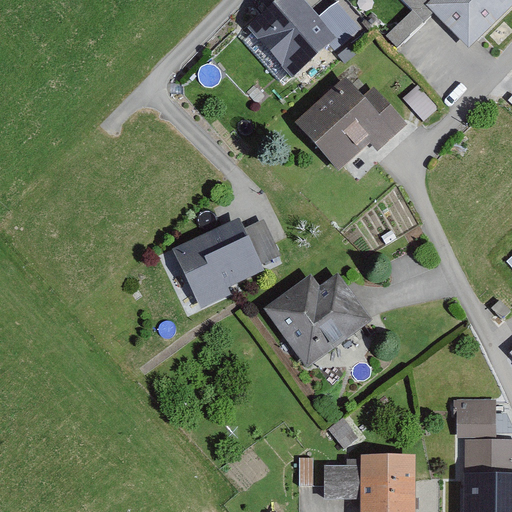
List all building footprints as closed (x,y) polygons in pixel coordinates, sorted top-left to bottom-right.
[(437,0),(431,6),(464,44),(508,5),(503,0),(437,0)] [(281,2),(247,36),(290,79),(325,45),(281,2)] [(342,86),(301,125),(337,163),(364,138),(373,149),(398,126),(382,110),(373,118),(342,86)] [(402,98),(422,120),(433,110),(413,89),(402,98)] [(196,297),(277,261),(259,221),(178,257),(196,297)] [(306,281),(262,312),(297,363),(356,322),(330,284),(315,294),(306,281)] [(488,436),(488,406),(456,406),(456,436),(488,436)] [(511,511),(511,449),(463,448),(463,511),(511,511)] [(297,486),(312,485),(311,460),(295,461),(297,486)] [(401,511),(402,463),(358,463),(356,511),(401,511)]
